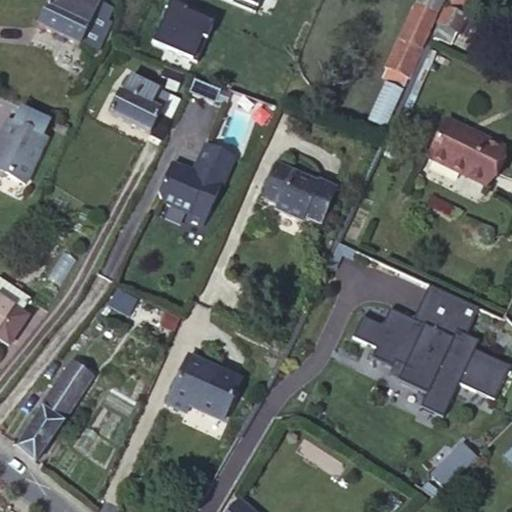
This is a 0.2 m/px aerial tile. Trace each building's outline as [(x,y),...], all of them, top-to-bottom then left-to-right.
[(110,8),(92,0),(49,0),(37,27),(79,48),(80,45),(94,52),(108,23),(104,21),(110,8)] [(260,0),(223,0),(255,13),(260,0)] [(416,0),(412,11),(435,23),(445,0),(416,0)] [(471,0),(448,0),(445,9),(463,17),(471,0)] [(211,22),(167,4),(151,43),(195,61),(211,22)] [(445,9),(437,25),(455,34),(463,17),(445,9)] [(435,23),(412,11),(397,42),(422,53),(435,23)] [(463,17),(455,34),(454,36),(475,46),(484,27),(463,17)] [(422,53),(397,42),(385,69),(409,80),(422,53)] [(107,113),(162,141),(171,122),(158,114),(167,98),(129,78),(121,94),(118,93),(107,113)] [(401,92),(383,84),(367,121),(384,129),(401,92)] [(261,101),(271,104),(277,91),(267,87),(261,101)] [(158,114),(171,122),(180,104),(167,98),(158,114)] [(43,140),(37,137),(45,120),(19,108),(11,124),(4,121),(0,129),(0,177),(3,177),(21,185),(43,140)] [(444,122),(426,159),(482,187),(500,150),(444,122)] [(233,158),(205,144),(191,173),(170,163),(157,192),(161,201),(187,213),(184,219),(201,227),(233,158)] [(317,182),(276,165),(260,200),(275,207),(273,211),(300,224),(302,219),(319,226),(336,187),(318,180),(317,182)] [(0,339),(7,345),(25,318),(18,313),(27,300),(0,281),(0,339)] [(425,396),(419,409),(443,420),(458,386),(493,401),(508,367),(473,351),(477,342),(464,337),(475,310),(425,288),(410,322),(387,311),(379,328),(359,320),(350,341),(373,352),(369,360),(389,369),(391,369),(393,365),(402,369),(397,383),(425,396)] [(185,358),(164,406),(183,415),(187,407),(220,423),(238,381),(185,358)] [(14,450),(32,464),(89,379),(67,365),(39,408),(41,409),(14,450)] [(385,378),(397,383),(402,369),(393,365),(391,369),(389,369),(385,378)] [(511,447),(502,459),(511,468),(511,447)] [(431,478),(445,491),(476,460),(467,450),(459,458),(455,454),(431,478)] [(228,511),(248,511),(237,502),(228,511)]
